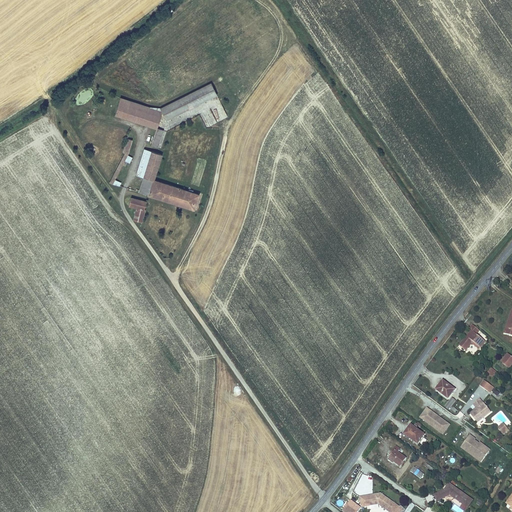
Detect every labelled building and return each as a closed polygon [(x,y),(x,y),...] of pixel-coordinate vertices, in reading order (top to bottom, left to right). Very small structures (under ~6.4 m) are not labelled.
[(211,82),(160,108),(162,111),(166,120),(217,94),(211,82)] [(115,114),(132,120),(138,104),(120,98),(115,114)] [(138,104),(132,120),(150,126),(156,107),(149,108),(138,104)] [(156,107),(150,126),(156,128),(150,145),(156,147),(162,129),(157,128),(162,111),(160,108),(156,107)] [(127,138),(123,152),(128,154),(132,139),(127,138)] [(137,175),(143,177),(151,151),(144,149),(137,175)] [(143,177),(139,192),(173,203),(174,198),(176,199),(179,188),(153,180),(161,154),(151,151),(143,177)] [(109,182),(112,183),(114,179),(124,160),(127,155),(124,153),(117,167),(118,167),(114,175),(113,175),(109,182)] [(179,188),(176,199),(186,202),(185,207),(193,210),(198,194),(192,192),(193,190),(189,189),(188,191),(179,188)] [(131,197),(129,205),(137,207),(133,220),(141,222),(145,209),(144,209),(146,201),(131,197)] [(174,198),(173,203),(185,207),(186,202),(176,199),(174,198)] [(459,346),(464,350),(471,341),(480,348),(485,342),(476,334),(479,331),(473,325),(472,326),(469,329),(472,331),(459,346)] [(471,341),(464,350),(465,351),(471,343),(478,349),(480,348),(471,341)] [(509,368),(511,364),(511,357),(508,354),(502,362),(505,365),(509,368)] [(492,368),(487,373),(492,377),(497,373),(492,368)] [(491,386),(483,380),(479,386),(487,391),(491,386)] [(443,381),(436,390),(448,399),(454,390),(448,386),(448,385),(443,381)] [(452,398),(445,406),(449,409),(455,401),(452,398)] [(477,409),(470,413),(477,422),(490,412),(484,403),(483,403),(479,399),(473,404),(477,409)] [(450,425),(441,419),(441,420),(439,419),(440,418),(427,408),(420,417),(440,432),(443,428),(446,430),(450,425)] [(404,434),(406,435),(409,431),(412,426),(410,425),(404,434)] [(409,431),(406,435),(417,443),(423,435),(412,426),(409,431)] [(461,447),(481,462),(488,453),(477,446),(479,443),(474,440),(475,439),(470,435),(461,447)] [(479,443),(477,446),(488,453),(490,450),(480,442),(479,443)] [(392,453),(389,458),(400,466),(406,458),(398,452),(400,449),(396,446),(391,452),(392,453)] [(414,467),(411,471),(421,479),(424,474),(414,467)] [(474,500),(450,483),(446,490),(441,493),(443,498),(445,497),(450,494),(455,498),(464,504),(469,508),(474,500)] [(374,495),(365,496),(367,506),(378,504),(389,511),(395,504),(388,498),(384,499),(383,493),(374,495)] [(443,498),(441,493),(435,496),(437,501),(443,498)] [(351,500),(343,511),(357,511),(361,508),(351,500)] [(412,503),(404,511),(410,511),(415,505),(412,503)]
